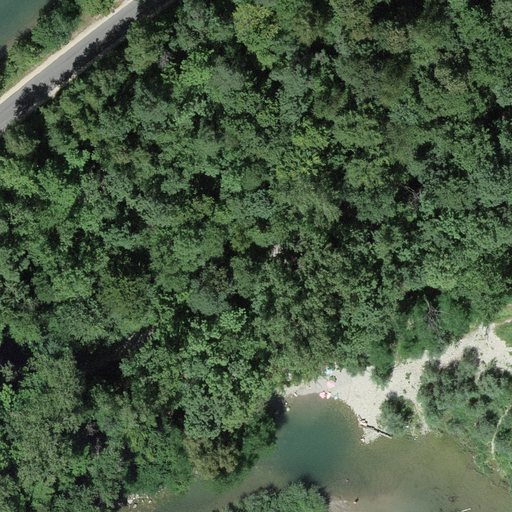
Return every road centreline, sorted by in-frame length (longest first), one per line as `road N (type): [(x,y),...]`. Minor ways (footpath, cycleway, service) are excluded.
road 1 (track): [(511,113),(0,411)]
road 2 (unclassified): [(147,0),(0,116)]
